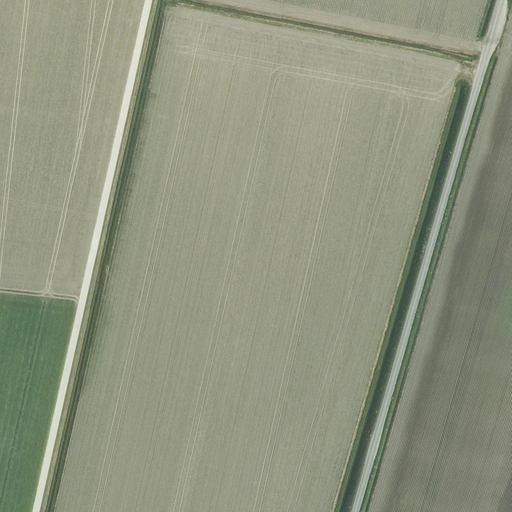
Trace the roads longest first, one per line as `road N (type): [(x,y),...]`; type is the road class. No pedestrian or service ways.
road 1 (unclassified): [(353,511),(499,0)]
road 2 (track): [(36,511),(147,0)]
